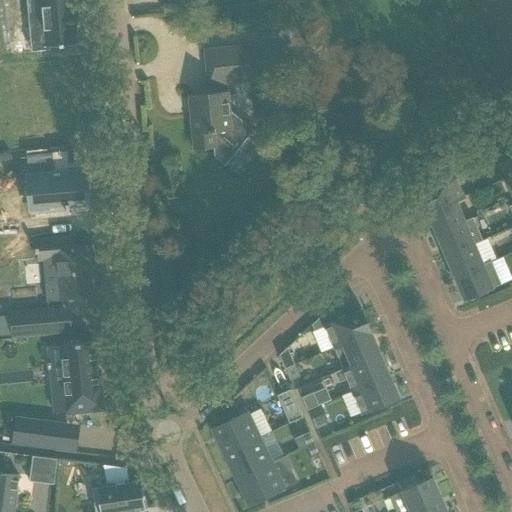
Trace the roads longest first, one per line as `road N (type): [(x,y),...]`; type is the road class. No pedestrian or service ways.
road 1 (unclassified): [(162,437),(147,399),(111,0)]
road 2 (residential): [(511,483),(405,230),(365,246)]
road 3 (residential): [(365,246),(162,437)]
road 4 (residential): [(365,246),(444,433)]
road 5 (residential): [(281,511),(352,470),(444,433)]
